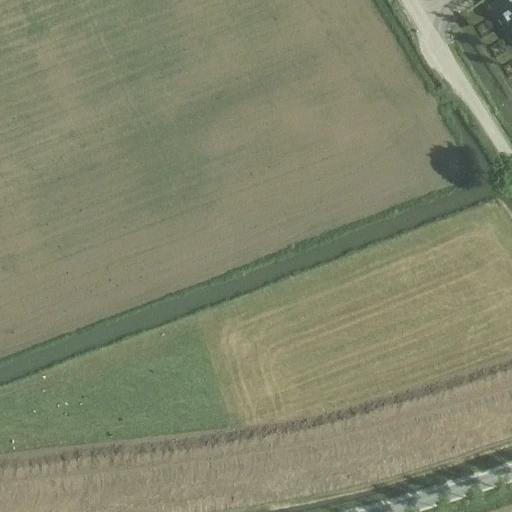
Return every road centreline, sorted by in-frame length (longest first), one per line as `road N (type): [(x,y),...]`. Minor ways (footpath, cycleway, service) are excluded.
road 1 (unclassified): [(511,166),(407,0)]
road 2 (unclassified): [(388,511),(511,470)]
